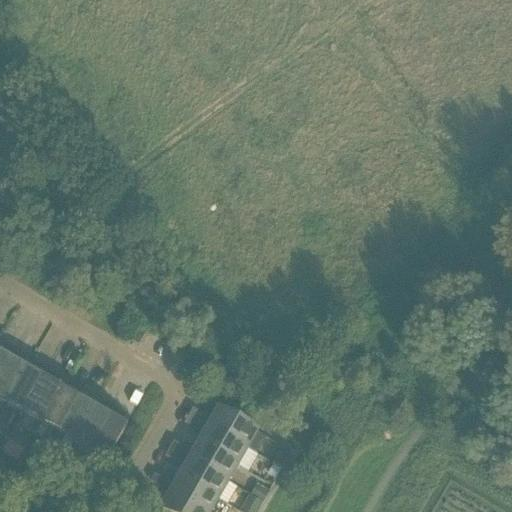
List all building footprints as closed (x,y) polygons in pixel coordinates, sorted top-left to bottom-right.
[(0,188),(17,159),(0,149),(0,188)] [(0,378),(14,355),(2,348),(0,352),(0,378)] [(0,406),(4,409),(25,375),(19,372),(25,361),(14,355),(0,378),(0,406)] [(21,419),(47,374),(36,367),(30,378),(25,375),(4,409),(21,419)] [(21,419),(16,427),(33,437),(38,429),(58,394),(64,384),(47,374),(21,419)] [(55,438),(81,393),(69,387),(63,397),(58,394),(38,429),(55,438)] [(55,438),(50,447),(66,457),(71,448),(91,413),(86,410),(92,400),(81,393),(55,438)] [(88,458),(114,413),(103,406),(97,416),(91,413),(71,448),(88,458)] [(105,468),(125,433),(120,430),(126,419),(114,413),(88,458),(105,468)] [(205,421),(191,413),(187,420),(201,428),(205,421)] [(218,415),(208,432),(245,453),(255,436),(218,415)] [(201,428),(187,420),(183,428),(197,436),(201,428)] [(245,453),(208,432),(198,449),(235,470),(245,453)] [(0,455),(0,457),(16,466),(24,452),(7,443),(0,455)] [(186,454),(172,446),(168,454),(182,462),(186,454)] [(235,470),(198,449),(189,466),(226,487),(235,470)] [(292,457),(283,452),(273,469),(282,475),(292,457)] [(182,462),(168,454),(163,462),(177,469),(182,462)] [(226,487),(189,466),(179,482),(216,503),(226,487)] [(282,475),(273,469),(266,481),(275,486),(282,475)] [(149,487),(162,495),(167,487),(153,479),(149,487)] [(210,511),(216,503),(179,482),(169,499),(192,511),(210,511)] [(254,485),(248,497),(261,505),(268,493),(267,493),(254,485)] [(256,511),(261,505),(248,497),(238,511),(256,511)] [(192,511),(169,499),(161,511),(192,511)]
